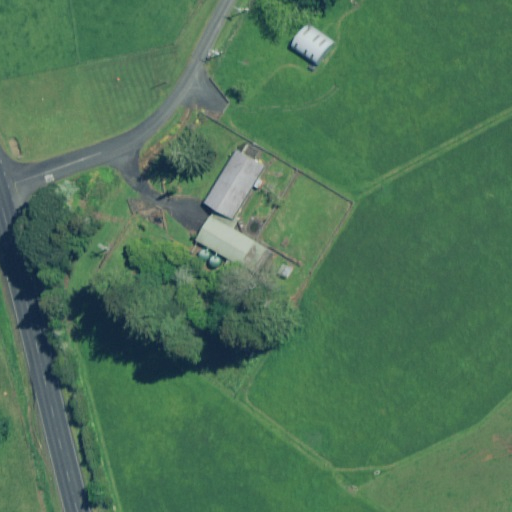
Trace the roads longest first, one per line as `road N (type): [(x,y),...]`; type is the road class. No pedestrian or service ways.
road 1 (unclassified): [(0,186),(101,151),(159,120),(229,0)]
road 2 (primary): [(75,511),(0,217)]
